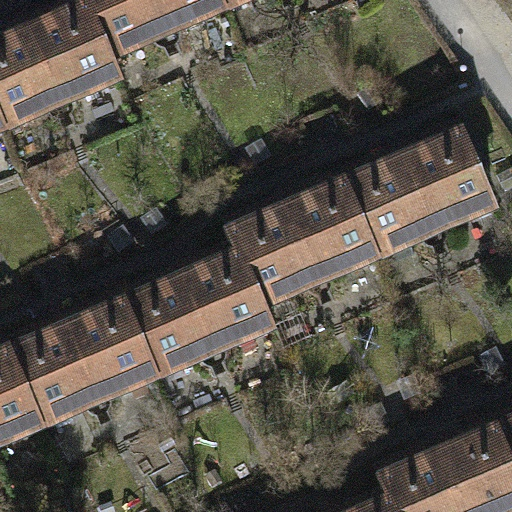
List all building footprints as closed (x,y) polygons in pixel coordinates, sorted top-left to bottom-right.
[(81,0),(80,0),(24,23),(59,106),(116,82),(107,60),(81,0)] [(81,0),(107,60),(166,35),(151,0),(81,0)] [(216,0),(151,0),(166,35),(221,12),(216,0)] [(216,0),(221,12),(249,0),(216,0)] [(0,124),(3,130),(59,106),(24,23),(0,33),(0,124)] [(453,127),(397,151),(433,235),(489,211),(453,127)] [(373,261),(433,235),(397,151),(337,177),(373,261)] [(337,177),(283,200),(319,284),(373,261),(337,177)] [(259,309),(319,284),(283,200),(223,225),(233,249),(259,309)] [(233,249),(177,273),(212,355),(269,331),(259,309),(233,249)] [(155,380),(212,355),(177,273),(120,297),(155,380)] [(120,297),(60,323),(95,405),(155,380),(120,297)] [(42,428),(95,405),(60,323),(6,345),(42,428)] [(6,345),(0,348),(0,445),(42,428),(6,345)] [(511,410),(491,419),(511,468),(511,410)] [(511,468),(491,419),(432,444),(460,511),(504,511),(511,509),(511,468)] [(393,511),(460,511),(432,444),(375,468),(385,493),(393,511)] [(393,511),(385,493),(339,511),(393,511)]
